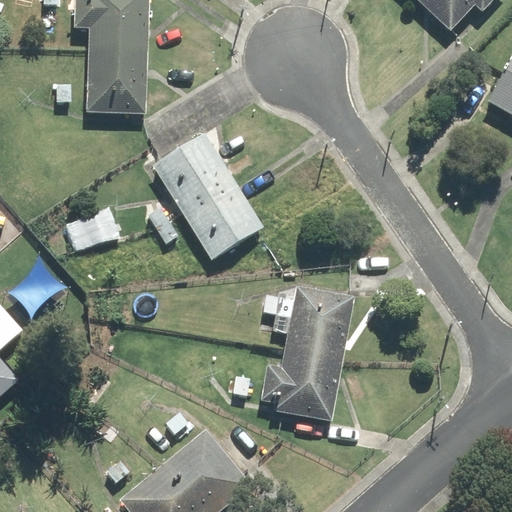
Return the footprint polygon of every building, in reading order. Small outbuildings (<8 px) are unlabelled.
[(69,0),(69,35),(84,35),(82,119),(140,121),(143,0),(69,0)] [(403,0),(444,37),(468,12),(476,19),(493,0),(403,0)] [(511,55),(480,109),(511,127),(511,55)] [(257,233),(198,141),(147,174),(206,266),(257,233)] [(158,211),(144,220),(162,248),(176,239),(158,211)] [(326,428),(348,304),(290,294),(276,374),(261,372),(255,408),(269,411),(268,418),(326,428)] [(0,400),(17,386),(0,366),(0,400)] [(199,436),(114,508),(117,511),(219,511),(245,490),(199,436)]
